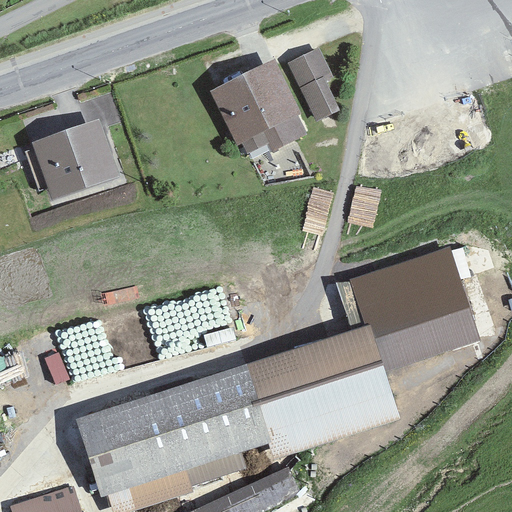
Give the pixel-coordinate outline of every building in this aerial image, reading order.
[(319,50),(288,67),(318,124),(340,112),(326,85),(335,80),(319,50)] [(302,117),(274,62),(210,95),(238,149),(243,146),(249,158),(270,147),(273,152),(305,136),(296,119),(302,117)] [(51,204),(120,180),(100,122),(31,147),(51,204)] [(371,326),(387,373),(481,343),(451,250),(356,280),(371,326)] [(387,373),(371,326),(75,419),(100,498),(109,496),(114,511),(126,511),(249,473),(242,452),(268,444),(274,462),(402,421),(387,373)] [(0,361),(0,385),(15,383),(12,360),(0,361)] [(12,507),(13,511),(83,511),(75,487),(12,507)]
